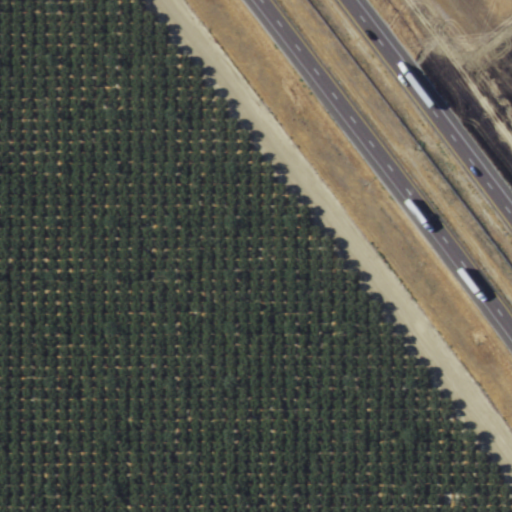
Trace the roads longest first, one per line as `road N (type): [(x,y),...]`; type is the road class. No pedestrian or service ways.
road 1 (motorway): [(258,0),(511,332)]
road 2 (motorway): [(511,209),(349,0)]
road 3 (residential): [(397,0),(511,150)]
